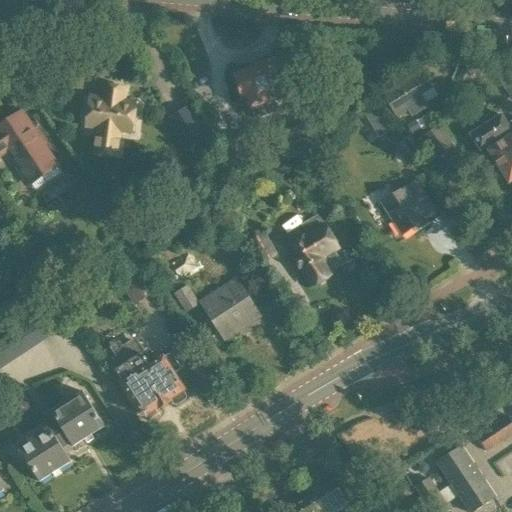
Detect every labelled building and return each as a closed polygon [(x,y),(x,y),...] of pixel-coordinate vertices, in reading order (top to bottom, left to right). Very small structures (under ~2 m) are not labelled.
[(256,68),(235,75),(242,99),(246,98),(250,110),(251,110),(254,119),(269,114),(266,105),(285,99),(284,95),(293,92),(304,89),(296,59),(284,62),(274,65),(273,62),(255,67),(256,68)] [(422,68),(382,93),(397,118),(408,112),(412,118),(428,108),(421,96),(434,88),(422,68)] [(85,127),(98,128),(95,153),(116,156),(119,131),(131,133),(135,103),(123,101),(124,91),(103,88),(102,98),(89,97),(85,127)] [(375,107),(365,113),(380,136),(390,130),(375,107)] [(194,108),(176,119),(197,153),(215,141),(194,108)] [(14,168),(22,180),(25,179),(29,185),(57,166),(21,112),(0,125),(0,155),(6,151),(17,167),(14,168)] [(39,113),(33,117),(37,124),(43,120),(39,113)] [(490,150),(489,151),(508,183),(511,181),(511,123),(508,126),(502,116),(471,136),(481,152),(488,147),(490,150)] [(414,123),(406,127),(410,136),(419,131),(414,123)] [(421,137),(444,175),(463,162),(439,125),(421,137)] [(408,136),(394,145),(404,161),(418,152),(408,136)] [(228,145),(244,172),(263,160),(257,149),(252,152),(242,137),(228,145)] [(436,213),(415,181),(381,203),(401,235),(412,228),(415,233),(439,218),(436,213)] [(294,258),(294,259),(299,268),(300,269),(310,284),(313,282),(314,284),(319,285),(327,280),(327,276),(327,275),(330,272),(330,271),(341,264),(332,250),(337,248),(324,226),(323,227),(320,222),(306,230),(309,235),(288,248),(294,258)] [(247,243),(260,265),(278,255),(265,232),(247,243)] [(119,239),(116,248),(125,251),(129,242),(119,239)] [(136,253),(145,267),(154,262),(144,247),(136,253)] [(110,268),(134,306),(156,292),(132,254),(110,268)] [(202,302),(225,340),(260,317),(237,280),(202,302)] [(54,285),(47,289),(55,301),(61,296),(54,285)] [(187,285),(173,294),(185,313),(199,304),(187,285)] [(59,300),(48,307),(63,327),(72,321),(59,300)] [(63,327),(48,307),(38,314),(52,334),(63,327)] [(38,314),(28,320),(41,341),(52,334),(38,314)] [(28,320),(18,327),(31,348),(41,341),(28,320)] [(18,327),(7,334),(20,355),(31,348),(18,327)] [(7,334),(0,338),(0,345),(10,361),(20,355),(7,334)] [(121,366),(114,370),(143,415),(144,415),(147,420),(151,421),(159,416),(160,412),(157,407),(169,399),(172,403),(177,405),(184,400),(185,396),(182,391),(184,389),(173,373),(181,368),(171,353),(149,367),(145,361),(147,360),(143,354),(144,354),(138,343),(134,345),(132,342),(124,347),(114,354),(121,366)] [(0,345),(0,368),(10,361),(0,345)] [(60,426),(51,431),(48,427),(16,446),(38,482),(70,462),(62,449),(71,443),(73,447),(105,427),(83,392),(51,412),(60,426)] [(475,436),(486,452),(511,435),(511,423),(506,415),(475,436)] [(437,463),(454,489),(478,473),(462,447),(437,463)] [(478,473),(454,489),(468,511),(474,511),(495,499),(478,473)] [(430,477),(417,486),(434,511),(448,511),(452,509),(430,477)] [(360,478),(347,486),(354,497),(367,488),(360,478)] [(335,481),(311,495),(321,511),(352,511),(353,511),(335,481)] [(321,511),(311,495),(287,510),(287,511),(321,511)]
